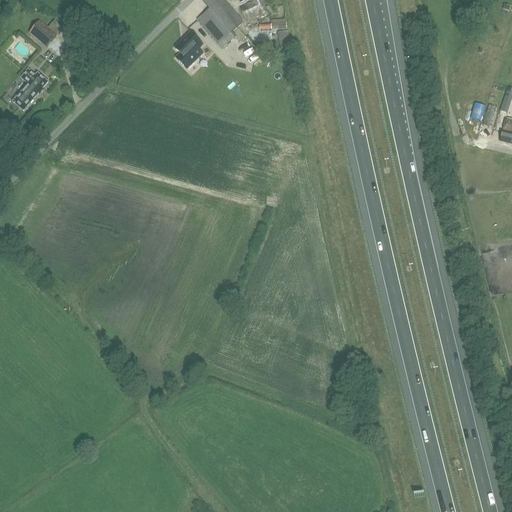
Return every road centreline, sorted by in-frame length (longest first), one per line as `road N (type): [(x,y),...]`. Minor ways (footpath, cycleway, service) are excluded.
road 1 (motorway): [(493,511),(370,0)]
road 2 (motorway): [(331,0),(365,183),(444,511)]
road 3 (unclassified): [(0,190),(189,0)]
